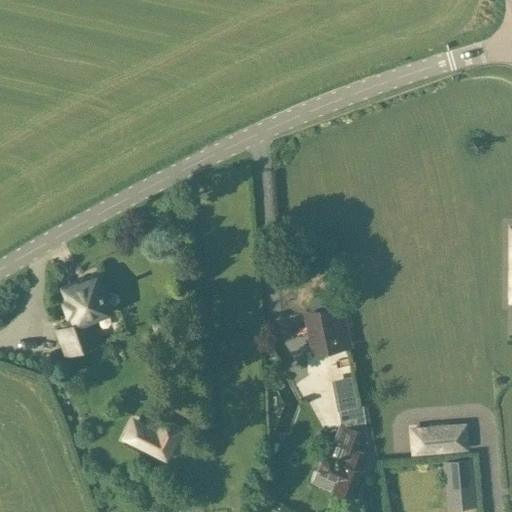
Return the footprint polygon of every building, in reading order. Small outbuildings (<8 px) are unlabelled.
[(99,340),(90,318),(109,311),(96,278),(66,289),(71,300),(66,302),(70,312),(72,311),(77,323),(60,330),(68,352),(99,340)] [(317,311),(310,312),(317,351),(349,345),(338,290),(314,295),(317,311)] [(349,448),(344,462),(325,455),(319,472),(317,471),(314,481),(333,488),(332,490),(356,499),(366,472),(362,470),(368,453),(365,436),(366,435),(367,435),(363,407),(340,411),(343,428),(346,427),(339,445),(349,448)] [(132,416),(120,439),(168,463),(186,428),(162,415),(155,428),(132,416)] [(449,427),(413,430),(414,450),(450,448),(449,427)] [(473,459),(445,461),(447,492),(475,490),(473,459)]
